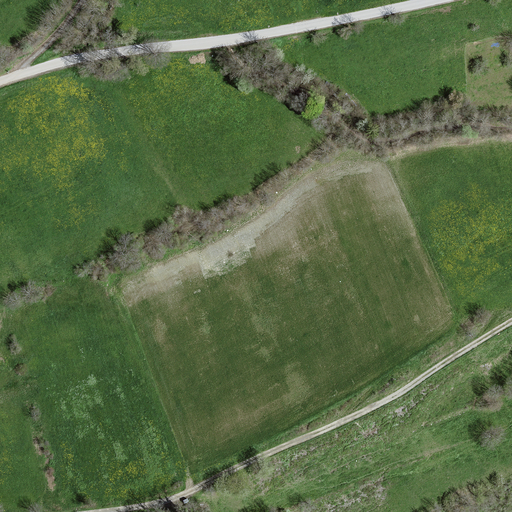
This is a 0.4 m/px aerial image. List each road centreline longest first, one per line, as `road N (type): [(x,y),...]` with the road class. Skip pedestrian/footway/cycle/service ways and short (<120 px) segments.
road 1 (tertiary): [(0,81),(122,51),(211,44),(447,0)]
road 2 (track): [(104,511),(394,400),(511,322)]
